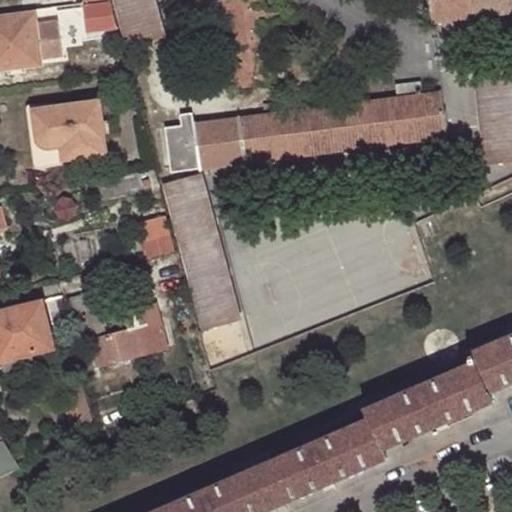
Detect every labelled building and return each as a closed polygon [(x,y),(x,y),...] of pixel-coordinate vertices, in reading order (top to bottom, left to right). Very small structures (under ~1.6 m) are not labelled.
[(163,36),(153,0),(113,0),(126,46),(163,36)] [(233,33),(228,0),(221,0),(227,36),(233,33)] [(263,0),(228,0),(233,33),(227,36),(234,88),(277,82),(268,26),(294,23),(292,8),(265,11),(263,0)] [(452,20),(448,0),(429,0),(433,23),(452,20)] [(499,14),(497,0),(448,0),(452,20),(499,14)] [(511,0),(497,0),(499,14),(511,12),(511,0)] [(117,28),(110,2),(83,6),(86,31),(117,28)] [(0,68),(41,63),(34,13),(0,16),(0,68)] [(511,161),(511,73),(511,63),(474,68),(485,166),(511,161)] [(397,95),(420,93),(419,82),(396,84),(397,95)] [(441,90),(420,93),(426,133),(446,131),(441,90)] [(426,133),(420,93),(397,95),(374,99),(379,145),(446,138),(446,131),(426,133)] [(99,99),(54,104),(31,108),(35,131),(36,139),(38,144),(41,146),(44,148),(48,149),(53,149),(60,148),(61,161),(107,155),(99,99)] [(200,169),(379,145),(374,99),(289,110),(288,99),(264,102),(265,112),(194,122),(200,169)] [(31,108),(54,104),(53,101),(36,103),(28,103),(26,105),(25,109),(30,140),(33,164),(35,167),(39,169),(62,165),(61,161),(60,148),(53,149),(48,149),(44,148),(41,146),(38,144),(36,139),(35,131),(31,108)] [(143,191),(140,173),(82,184),(84,193),(97,190),(98,199),(143,191)] [(237,319),(199,174),(163,184),(203,329),(237,319)] [(173,233),(167,216),(143,223),(146,239),(173,233)] [(150,325),(146,307),(120,313),(126,333),(106,337),(94,292),(67,298),(77,344),(94,340),(99,365),(165,348),(158,323),(150,325)] [(0,361),(2,361),(31,354),(53,348),(41,301),(0,311),(0,361)] [(511,382),(511,336),(472,354),(476,362),(489,392),(511,382)] [(34,365),(31,354),(2,361),(4,372),(34,365)] [(489,392),(476,362),(366,409),(370,421),(382,449),(493,402),(489,392)] [(89,418),(79,381),(60,386),(69,423),(89,418)] [(258,469),(275,508),(387,460),(382,449),(370,421),(258,469)] [(4,440),(0,442),(0,476),(20,468),(4,440)] [(258,469),(157,511),(265,511),(275,508),(258,469)]
